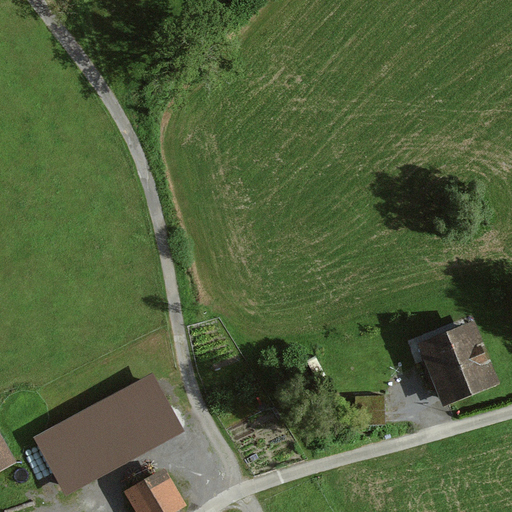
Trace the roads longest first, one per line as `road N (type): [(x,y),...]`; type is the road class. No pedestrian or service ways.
road 1 (track): [(35,0),(145,166),(181,346),(245,491)]
road 2 (track): [(511,411),(245,491)]
